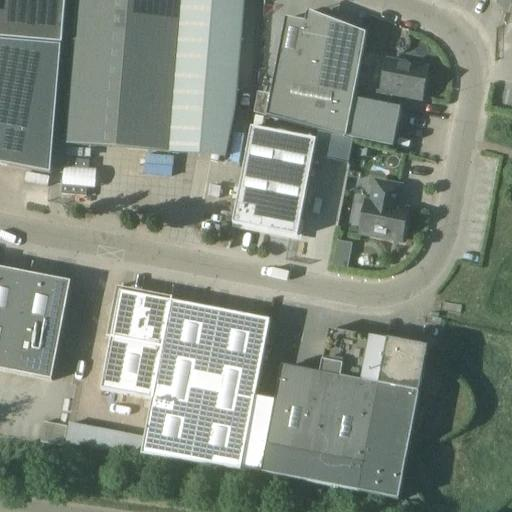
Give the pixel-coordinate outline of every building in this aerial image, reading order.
[(0,0),(0,44),(61,49),(61,47),(65,0),(0,0)] [(285,21),(271,97),(267,118),(348,134),(366,37),(326,22),(325,29),(285,21)] [(0,167),(50,177),(61,49),(0,44),(0,167)] [(421,69),(418,68),(386,62),(380,94),(368,92),(366,104),(389,109),(391,97),(421,102),(425,79),(425,76),(425,73),(423,71),(421,69)] [(401,112),(355,103),(349,134),(395,143),(401,112)] [(231,128),(229,144),(242,145),(243,130),(231,128)] [(232,225),(297,238),(316,141),(251,129),(232,225)] [(138,131),(136,153),(167,155),(169,134),(138,131)] [(64,161),(63,171),(88,173),(89,163),(64,161)] [(375,183),(371,204),(365,203),(359,233),(401,242),(407,211),(398,209),(402,189),(375,183)] [(62,187),(61,197),(86,199),(86,189),(62,187)] [(0,272),(0,376),(52,388),(73,287),(0,272)] [(242,469),(270,320),(119,291),(102,385),(153,394),(143,450),(242,469)] [(258,473),(396,500),(426,349),(327,330),(318,375),(280,367),(273,405),(272,405),(258,473)] [(72,441),(69,460),(132,472),(135,454),(72,441)]
